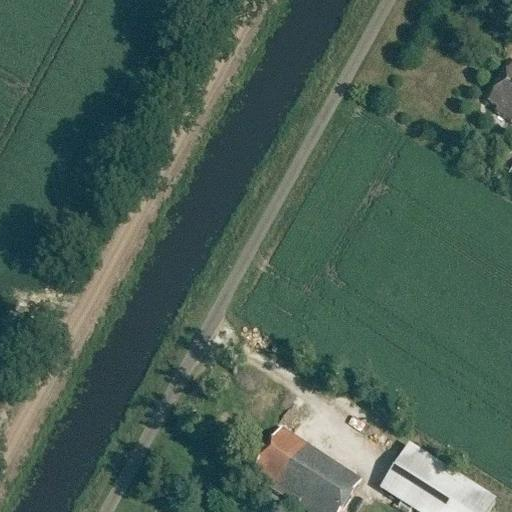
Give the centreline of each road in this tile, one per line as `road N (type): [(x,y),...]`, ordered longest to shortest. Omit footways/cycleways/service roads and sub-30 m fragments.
road 1 (unclassified): [(112,511),(395,0)]
road 2 (track): [(0,466),(258,0)]
